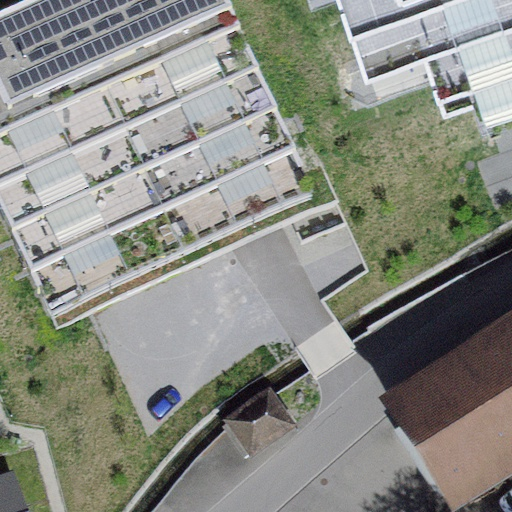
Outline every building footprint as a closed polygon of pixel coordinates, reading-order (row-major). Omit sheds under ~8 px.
[(217,0),(51,0),(0,24),(0,190),(53,302),(305,183),(217,0)] [(511,0),(347,0),(367,52),(425,30),(447,90),(475,79),(486,107),(511,97),(511,0)] [(511,328),(391,407),(460,511),(475,511),(511,488),(511,328)] [(230,437),(255,468),(296,437),(271,405),(230,437)] [(0,486),(0,511),(28,511),(18,480),(0,486)]
